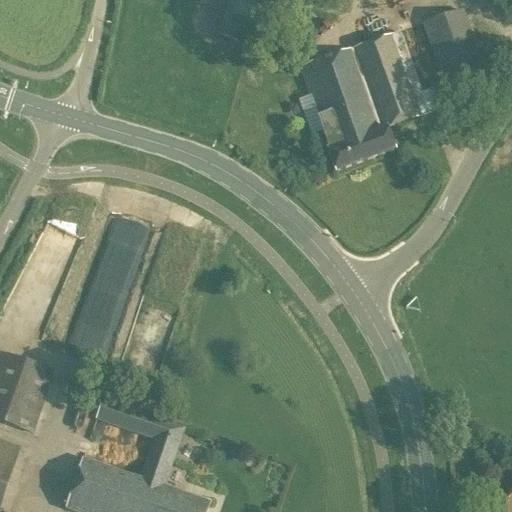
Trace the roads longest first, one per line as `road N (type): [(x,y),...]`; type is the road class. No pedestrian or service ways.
road 1 (secondary): [(353,292),(306,235),(218,167),(67,117)]
road 2 (unclassified): [(353,292),(422,241),(511,99)]
road 3 (secondary): [(425,511),(390,354),(353,292)]
road 4 (unclassified): [(0,233),(67,117)]
road 5 (unclassified): [(67,117),(101,0)]
